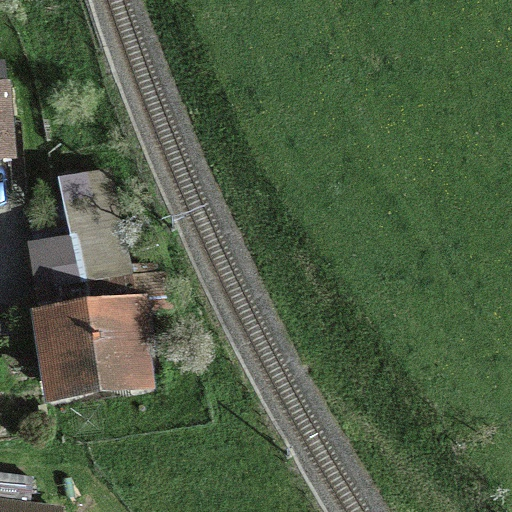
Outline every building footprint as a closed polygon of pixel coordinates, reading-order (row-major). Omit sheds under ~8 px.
[(0,87),(0,157),(10,157),(5,87),(0,87)] [(84,288),(125,281),(103,175),(63,184),(74,240),(84,288)] [(33,180),(35,231),(64,229),(62,179),(33,180)] [(84,288),(74,240),(35,246),(58,392),(138,379),(132,341),(148,339),(144,313),(171,309),(165,275),(126,281),(125,281),(84,288)] [(0,511),(54,511),(29,509),(32,479),(0,474),(0,511)]
